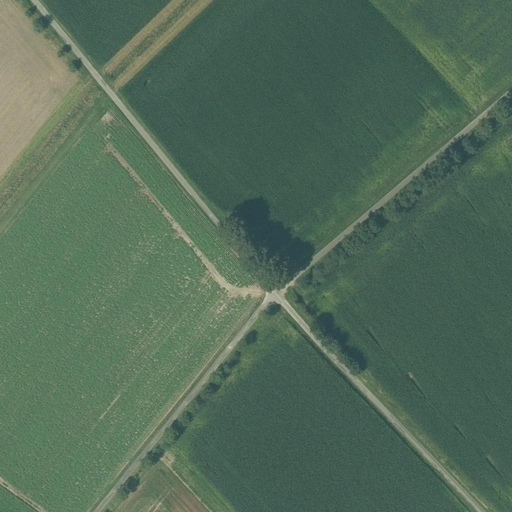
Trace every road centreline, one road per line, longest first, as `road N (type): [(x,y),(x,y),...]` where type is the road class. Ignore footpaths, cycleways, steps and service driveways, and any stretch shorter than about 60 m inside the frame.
road 1 (unclassified): [(274,293),(33,0)]
road 2 (unclassified): [(274,293),(511,91)]
road 3 (unclassified): [(482,511),(274,293)]
road 4 (unclassified): [(96,511),(274,293)]
